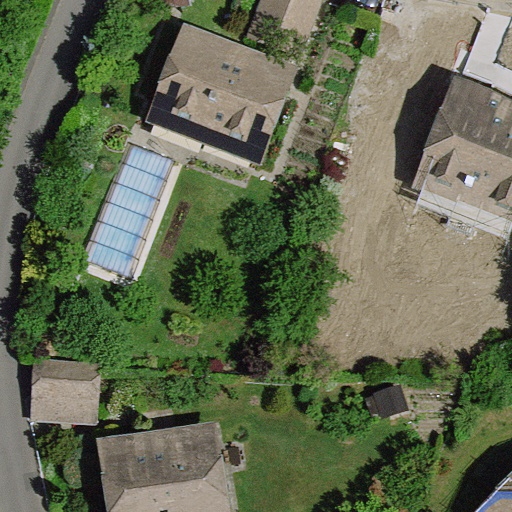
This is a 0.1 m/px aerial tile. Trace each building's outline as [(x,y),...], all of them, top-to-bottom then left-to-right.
[(263,0),(253,32),(308,51),(325,0),(263,0)] [(295,68),(178,24),(143,118),(260,162),(295,68)] [(511,100),(453,77),(412,183),(511,221),(511,100)] [(40,355),(36,417),(100,421),(104,359),(40,355)] [(227,511),(214,422),(94,440),(104,511),(227,511)] [(511,511),(511,477),(476,511),(511,511)]
